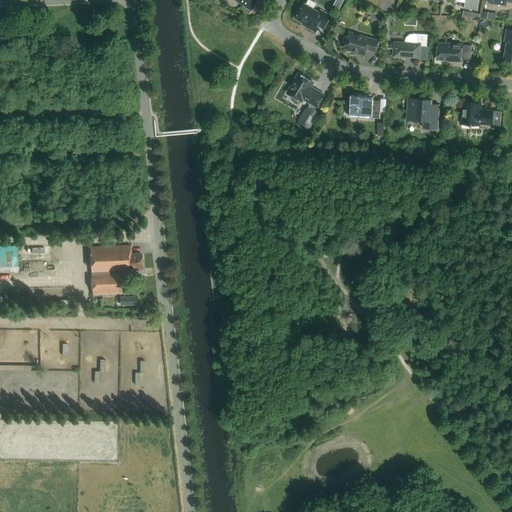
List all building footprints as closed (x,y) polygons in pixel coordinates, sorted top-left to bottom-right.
[(235,0),(244,6),(244,7),(252,11),(258,0),(260,2),(261,0),(235,0)] [(457,0),(457,1),(465,3),(464,9),(477,11),(478,0),(457,0)] [(305,4),(296,19),(307,25),(306,27),(314,32),(318,26),(324,29),(331,16),(320,10),(319,12),(305,4)] [(491,20),(491,19),(495,20),(496,14),(484,11),(483,18),(491,20)] [(486,20),(480,23),(485,30),(490,26),(486,20)] [(346,44),(345,47),(354,50),(353,51),(366,55),(367,49),(376,52),(379,41),(371,38),(370,39),(358,35),(358,36),(349,33),(348,37),(347,37),(345,38),(344,42),(345,44),(346,44)] [(405,42),(405,43),(395,42),(395,49),(393,48),(393,57),(402,58),(402,57),(420,58),(421,46),(427,47),(428,35),(418,34),(414,34),(409,35),(406,37),(405,42)] [(447,45),(438,44),(437,59),(447,59),(446,61),(462,62),(462,60),(471,60),(472,46),(463,45),(448,44),(447,45)] [(288,93),(289,93),(295,97),(294,99),(293,101),(295,103),(297,104),(299,104),(301,103),(302,101),(303,99),(310,102),(310,108),(308,108),(306,109),(304,111),(300,119),(299,121),(299,123),(299,126),(300,127),(302,129),(304,130),(306,130),(308,129),(310,128),(312,126),(316,118),(317,116),(317,114),(317,112),(316,110),(314,109),(313,108),(315,105),(317,107),(324,95),(310,87),(313,82),(299,74),(288,93)] [(351,95),(350,116),(380,118),(381,101),(374,100),(374,96),(351,95)] [(409,99),(407,120),(424,121),(424,128),(438,129),(439,116),(431,116),(432,100),(409,99)] [(480,124),(493,124),(493,130),(500,130),(502,111),(481,110),(481,103),(464,102),(462,124),(480,125),(480,124)] [(0,266),(22,266),(21,244),(0,245),(0,266)] [(131,246),(90,247),(92,295),(125,293),(124,272),(129,271),(129,270),(142,269),(141,254),(131,254),(131,246)] [(54,298),(53,289),(40,290),(40,299),(54,298)] [(136,296),(125,296),(120,297),(120,305),(136,305),(136,296)]
